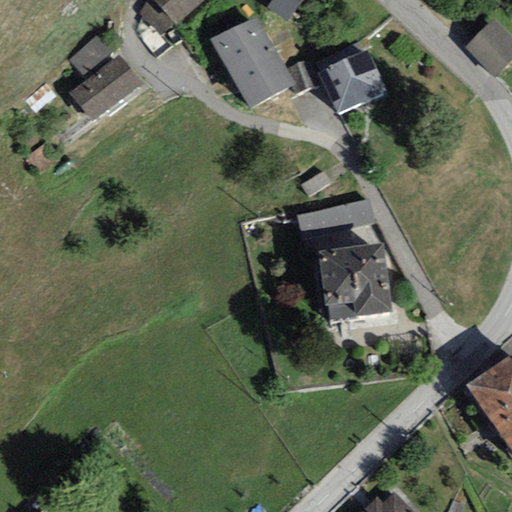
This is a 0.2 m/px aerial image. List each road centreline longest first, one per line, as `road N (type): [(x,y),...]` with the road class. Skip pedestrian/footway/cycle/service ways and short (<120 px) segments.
road 1 (tertiary): [(309,511),(511,306)]
road 2 (tertiary): [(511,126),(397,0)]
